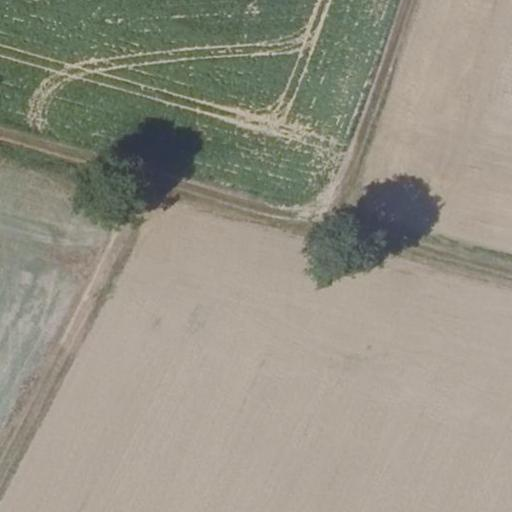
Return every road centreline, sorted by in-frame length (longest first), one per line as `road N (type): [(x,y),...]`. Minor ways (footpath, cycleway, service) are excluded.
road 1 (track): [(0,468),(141,185),(334,240),(511,278)]
road 2 (track): [(334,240),(412,0)]
road 3 (track): [(141,185),(0,138)]
